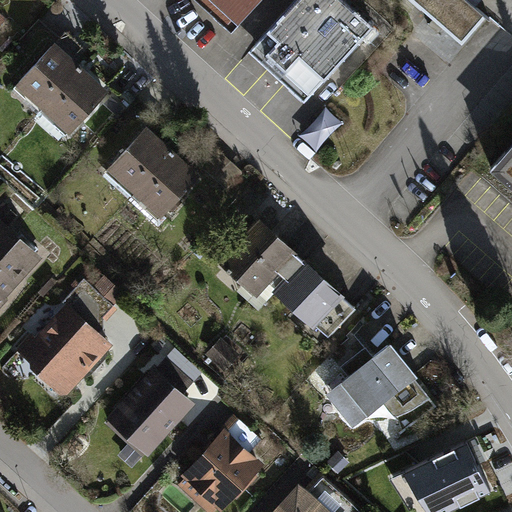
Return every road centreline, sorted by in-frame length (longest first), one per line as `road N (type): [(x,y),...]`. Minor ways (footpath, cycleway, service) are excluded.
road 1 (residential): [(352,221),(108,0)]
road 2 (residential): [(511,401),(443,307),(352,221)]
road 3 (residential): [(511,45),(352,221)]
road 4 (unknown): [(404,270),(465,213),(511,246)]
